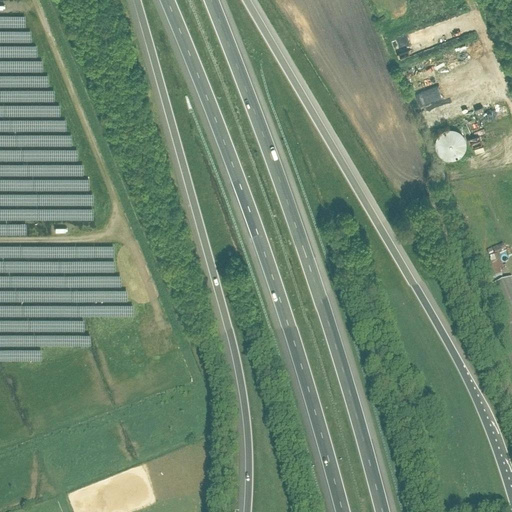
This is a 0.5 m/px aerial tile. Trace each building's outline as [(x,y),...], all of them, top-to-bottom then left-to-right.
[(410,80),(423,76),(420,65),(407,69),(410,80)] [(421,87),(427,103),(462,90),(456,74),(421,87)] [(446,158),(449,159),(452,159),(455,158),(458,157),(460,155),(462,153),(464,151),(465,148),(466,146),(466,143),(465,140),(464,137),(463,135),(461,132),(459,131),(457,129),(454,128),(451,128),(448,128),(445,129),(442,130),(440,132),(438,134),(436,137),(435,139),(435,142),(435,145),(436,148),(437,151),(439,154),(441,156),(444,157),(446,158)] [(511,248),(500,253),(503,261),(511,257),(511,248)] [(500,268),(504,279),(509,277),(505,267),(500,268)] [(491,275),(493,282),(503,279),(500,272),(491,275)] [(511,280),(490,289),(511,347),(511,280)]
